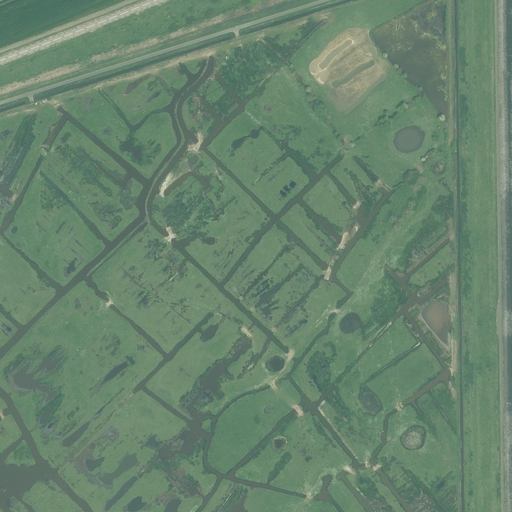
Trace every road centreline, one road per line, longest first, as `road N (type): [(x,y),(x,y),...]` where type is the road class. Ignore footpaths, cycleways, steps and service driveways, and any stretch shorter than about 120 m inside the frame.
road 1 (track): [(469,0),(475,511)]
road 2 (unclassified): [(0,103),(327,0)]
road 3 (secondary): [(0,61),(155,0)]
